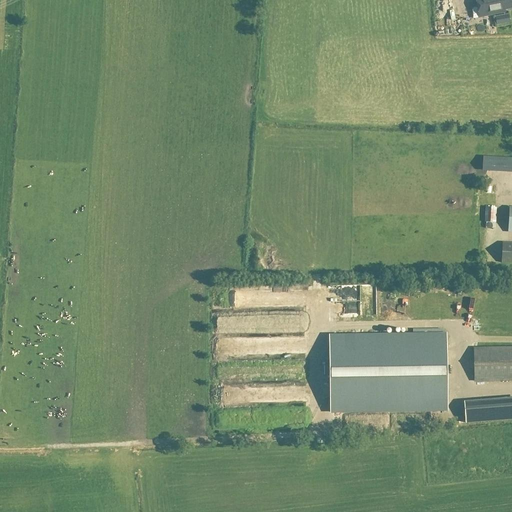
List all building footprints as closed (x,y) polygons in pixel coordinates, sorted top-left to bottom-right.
[(474,0),(478,19),(504,13),(504,11),(511,9),(511,4),(511,0),(474,0)] [(494,18),(496,27),(508,24),(507,16),(494,18)] [(481,210),(482,224),(492,223),(492,209),(481,210)] [(511,264),(511,244),(502,244),(501,264),(511,264)] [(330,412),(446,410),(445,336),(329,338),(330,412)] [(511,348),(473,349),(474,383),(511,382),(511,348)]
